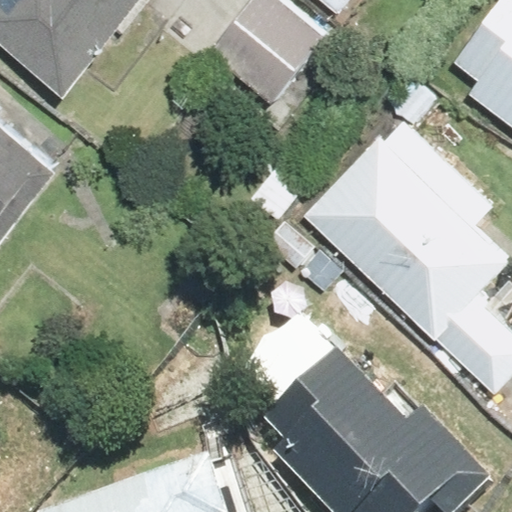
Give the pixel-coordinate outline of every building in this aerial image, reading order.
[(0,0),(0,45),(61,93),(134,0),(0,0)] [(289,0),(246,0),(204,54),(271,107),(331,32),(289,0)] [(322,0),(345,18),(359,0),(322,0)] [(511,0),(495,0),(440,69),(511,125),(511,0)] [(401,108),(300,209),(490,397),(511,375),(511,322),(481,292),(511,261),(511,248),(485,222),(500,206),(401,108)] [(0,121),(0,244),(60,170),(0,121)] [(332,252),(296,222),(267,257),(304,286),(332,252)] [(436,511),(465,511),(497,482),(423,405),(407,421),(337,346),(249,429),(327,511),(430,511),(434,509),(436,511)] [(237,511),(216,450),(33,511),(237,511)]
